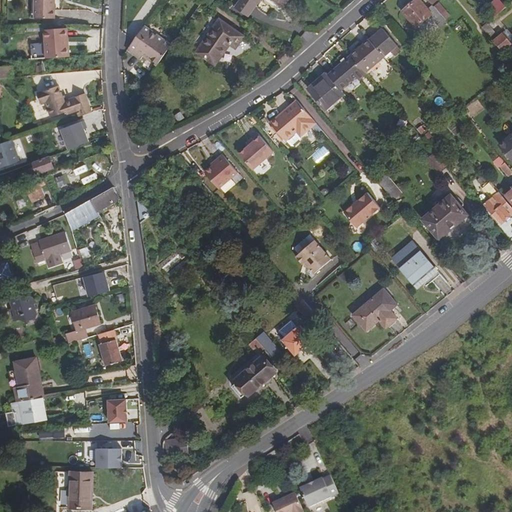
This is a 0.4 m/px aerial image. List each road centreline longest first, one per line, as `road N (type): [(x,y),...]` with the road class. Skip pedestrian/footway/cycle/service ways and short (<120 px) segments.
road 1 (residential): [(175,511),(156,484),(126,171)]
road 2 (tertiary): [(254,449),(371,375),(511,265)]
road 3 (residential): [(371,0),(280,80),(126,171)]
road 4 (residential): [(126,171),(113,0)]
road 5 (unclassified): [(126,171),(65,209),(0,234)]
